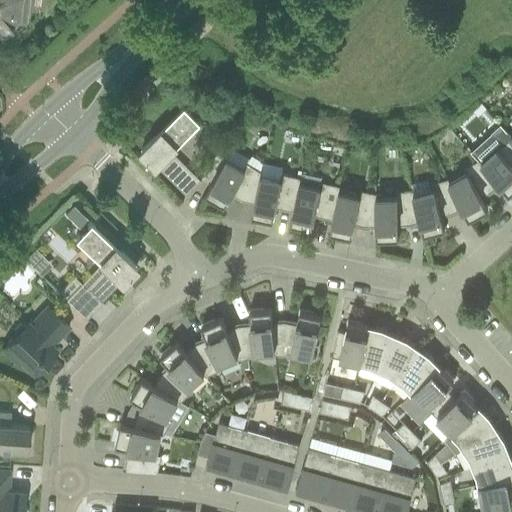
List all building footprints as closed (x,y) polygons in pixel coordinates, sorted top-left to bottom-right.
[(0,0),(0,37),(11,28),(13,31),(25,22),(28,0),(0,0)] [(201,121),(199,120),(185,106),(141,150),(147,156),(147,157),(147,158),(147,159),(148,160),(149,160),(150,160),(150,159),(158,166),(172,152),(171,151),(201,121)] [(482,162),(481,163),(500,183),(501,185),(509,193),(511,190),(511,137),(510,136),(511,135),(507,130),(507,131),(500,124),(491,132),(492,133),(498,139),(502,144),(494,151),(482,162)] [(226,158),(230,151),(225,146),(201,171),(212,182),(226,158)] [(201,181),(174,155),(160,169),(187,195),(201,181)] [(244,168),(226,158),(212,182),(205,194),(224,205),(231,193),(242,199),(254,202),(261,171),(247,163),(244,168)] [(447,179),(462,207),(469,219),(488,208),(481,196),(491,191),(500,183),(478,160),(464,167),(467,172),(450,182),(448,178),(447,179)] [(261,171),(254,202),(251,215),(273,220),(276,206),(293,210),(300,177),(281,173),(280,179),(261,175),(262,172),(261,171)] [(300,177),(293,210),(290,223),(312,228),(315,215),(332,218),(339,185),(320,181),(319,187),(300,183),(301,177),(300,177)] [(412,190),(420,221),(424,234),(445,228),(441,215),(453,213),(462,207),(447,179),(431,183),(433,189),(414,194),(413,190),(412,190)] [(339,185),(332,218),(330,232),(351,236),(354,223),(365,225),(376,225),(375,193),(359,190),(358,195),(339,191),(340,186),(339,185)] [(420,221),(412,190),(396,190),(396,196),(377,197),(376,193),(375,193),(376,225),(377,239),(398,238),(398,224),(409,224),(420,221)] [(90,222),(76,237),(75,238),(105,267),(85,288),(100,302),(126,274),(127,275),(128,275),(129,275),(129,274),(129,273),(129,272),(129,271),(135,265),(90,222)] [(57,292),(65,299),(80,283),(73,276),(57,292)] [(15,335),(2,348),(17,362),(20,360),(33,373),(56,348),(52,344),(69,326),(55,312),(47,305),(30,323),(28,321),(24,325),(19,323),(13,330),(15,335)] [(238,325),(227,330),(239,359),(255,357),(254,352),(274,350),(274,353),(275,353),(272,322),(271,308),(249,310),(251,324),(238,325)] [(310,361),(317,335),(321,315),(300,310),(297,324),(285,321),(272,322),(275,353),(310,361)] [(195,343),(186,352),(207,375),(221,369),(219,364),(237,356),(238,359),(239,359),(227,330),(221,317),(201,326),(207,339),(195,343)] [(338,330),(334,350),(332,356),(341,358),(360,362),(369,326),(348,321),(345,332),(338,330)] [(382,329),(369,326),(360,362),(370,365),(379,369),(395,334),(382,329)] [(407,340),(395,334),(379,369),(389,373),(397,378),(418,348),(407,340)] [(160,374),(154,385),(181,401),(193,391),(189,386),(203,373),(206,376),(207,375),(186,352),(177,341),(160,355),(170,366),(160,374)] [(418,348),(397,378),(405,384),(412,391),(439,365),(429,356),(418,348)] [(439,365),(412,391),(426,406),(432,412),(451,393),(446,388),(454,381),(439,365)] [(181,401),(154,385),(142,378),(131,396),(143,403),(136,414),(134,426),(164,433),(171,435),(174,428),(169,425),(172,420),(167,417),(177,400),(180,402),(181,401)] [(354,389),(342,386),(326,382),(323,394),(351,400),(354,389)] [(354,389),(351,400),(360,402),(365,391),(354,389)] [(310,410),(312,397),(284,391),(281,403),(310,410)] [(456,398),(451,393),(432,412),(451,432),(478,406),(464,391),(456,398)] [(375,410),(381,401),(372,395),(367,405),(375,410)] [(348,419),(351,406),(322,399),(319,412),(348,419)] [(390,407),(381,401),(375,410),(382,415),(390,407)] [(478,406),(451,432),(444,439),(452,448),(455,453),(464,448),(495,427),(488,416),(478,406)] [(10,411),(0,410),(0,450),(7,451),(27,452),(28,426),(2,424),(3,412),(10,413),(10,411)] [(219,421),(213,442),(208,461),(207,461),(207,462),(235,470),(246,429),(219,421)] [(404,439),(412,431),(404,422),(395,430),(404,439)] [(164,433),(134,426),(120,423),(115,444),(129,448),(126,459),(125,469),(123,469),(123,471),(158,473),(162,454),(156,452),(160,434),(164,434),(164,433)] [(503,439),(495,427),(464,448),(470,456),(473,465),(508,451),(503,439)] [(385,428),(378,434),(394,450),(397,440),(385,428)] [(272,437),(246,429),(235,470),(261,477),(272,437)] [(412,431),(404,439),(413,448),(421,440),(412,431)] [(272,437),(261,477),(289,485),(289,484),(300,444),(272,437)] [(394,450),(391,461),(410,466),(413,455),(397,439),(397,440),(394,450)] [(309,447),(303,467),(297,486),(296,487),(325,495),(336,454),(309,447)] [(511,461),(508,451),(473,465),(477,475),(479,485),(511,478),(511,461)] [(432,469),(441,463),(435,453),(427,461),(432,469)] [(336,454),(325,495),(351,502),(362,462),(336,454)] [(389,469),(362,462),(351,502),(377,510),(389,469)] [(441,463),(432,469),(437,476),(447,472),(441,463)] [(0,511),(26,511),(26,508),(23,506),(24,492),(8,491),(9,470),(0,469),(0,511)] [(389,469),(377,510),(384,511),(406,511),(416,477),(389,469)] [(511,478),(479,485),(483,504),(484,511),(490,511),(510,508),(509,501),(511,499),(511,478)] [(441,492),(452,490),(450,479),(439,483),(441,492)] [(455,502),(452,490),(441,492),(443,504),(455,502)]
